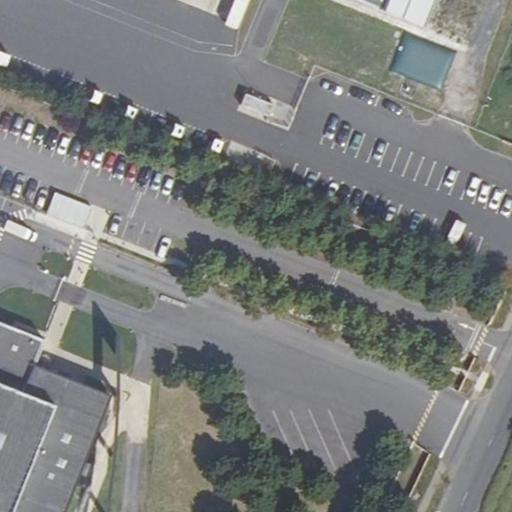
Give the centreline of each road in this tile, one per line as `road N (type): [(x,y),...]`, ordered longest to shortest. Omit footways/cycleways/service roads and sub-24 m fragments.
road 1 (unclassified): [(237,323),(493,437)]
road 2 (unclassified): [(0,243),(40,283),(163,330),(237,323)]
road 3 (unclassified): [(0,239),(74,245),(177,284),(237,323)]
